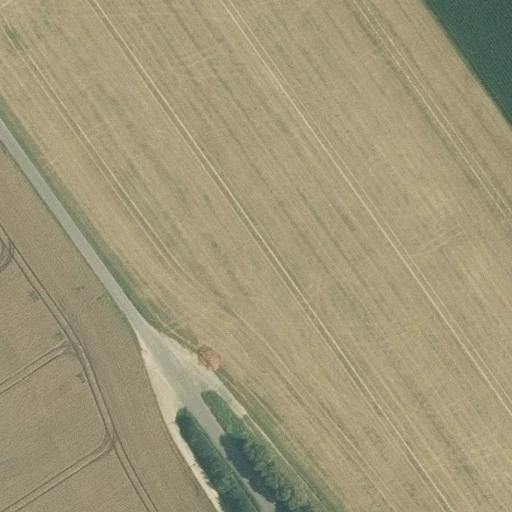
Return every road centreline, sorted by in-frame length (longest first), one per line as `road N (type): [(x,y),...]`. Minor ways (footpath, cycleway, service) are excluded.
road 1 (track): [(0,121),(278,511)]
road 2 (track): [(331,511),(232,390),(207,380),(190,384),(180,398),(183,417),(234,511)]
